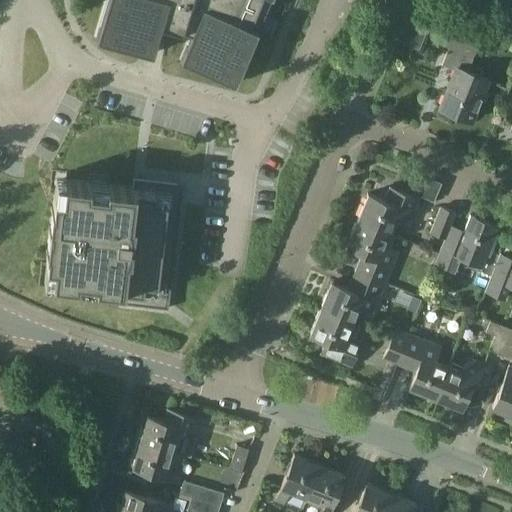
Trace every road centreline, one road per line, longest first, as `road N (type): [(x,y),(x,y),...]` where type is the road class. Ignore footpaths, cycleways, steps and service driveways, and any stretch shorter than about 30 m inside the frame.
road 1 (residential): [(348,122),(237,391)]
road 2 (unclassified): [(237,391),(0,320)]
road 3 (unclassified): [(511,486),(278,408)]
road 4 (residential): [(511,187),(348,122)]
